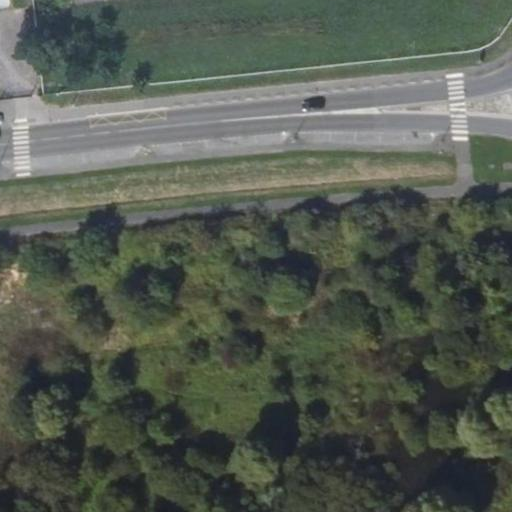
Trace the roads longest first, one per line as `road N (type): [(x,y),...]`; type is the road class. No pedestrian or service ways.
road 1 (secondary): [(0,145),(314,112)]
road 2 (secondary): [(511,74),(456,91),(314,112)]
road 3 (secondary): [(314,112),(511,124)]
